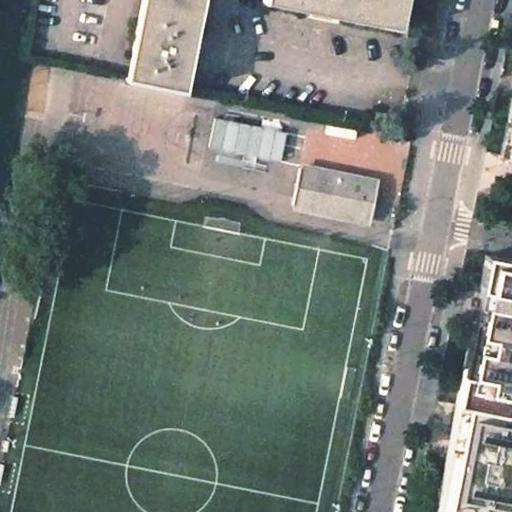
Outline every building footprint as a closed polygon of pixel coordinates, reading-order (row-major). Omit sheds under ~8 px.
[(140,0),(125,80),(185,92),(188,62),(195,63),(198,41),(192,41),(200,0),(140,0)] [(267,0),(311,9),(310,16),(331,21),(332,15),(400,29),(406,0),(267,0)] [(391,114),(374,111),(370,128),(388,132),(391,114)] [(285,134),(212,119),(207,151),(278,165),(285,134)] [(378,183),(299,168),(292,205),(371,220),(378,183)] [(511,259),(485,254),(480,280),(478,287),(486,289),(487,289),(493,290),(494,288),(501,290),(501,292),(511,293),(511,259)] [(493,290),(487,289),(484,304),(511,309),(511,293),(501,292),(501,290),(494,288),(493,290)] [(511,414),(511,309),(484,304),(483,304),(476,339),(469,375),(462,374),(460,388),(457,404),(511,414)] [(511,511),(511,414),(457,404),(445,464),(455,466),(447,509),(464,511),(511,511)] [(455,466),(445,464),(442,478),(435,511),(464,511),(447,509),(455,466)]
